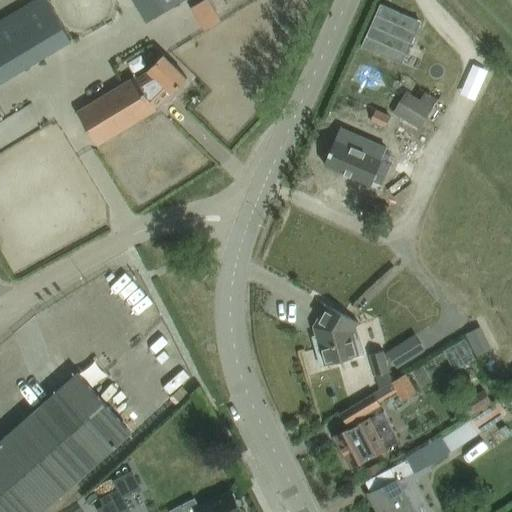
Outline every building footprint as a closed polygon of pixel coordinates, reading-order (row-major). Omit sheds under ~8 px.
[(0,81),(71,39),(47,0),(32,0),(0,19),(0,81)] [(183,0),(134,0),(148,21),(183,0)] [(219,18),(207,0),(194,0),(189,3),(204,27),(219,18)] [(380,5),(361,47),(402,65),(420,23),(380,5)] [(77,112),(97,146),(143,118),(156,111),(153,107),(168,92),(171,95),(187,79),(163,56),(148,71),(149,72),(137,80),(136,78),(77,112)] [(420,130),(433,107),(406,92),(393,114),(420,130)] [(391,117),(376,111),(371,122),(386,128),(391,117)] [(340,129),(324,166),(370,186),(372,182),(381,186),(391,164),(382,160),(387,150),(340,129)] [(141,322),(167,308),(154,286),(145,291),(140,281),(123,290),(141,322)] [(316,336),(312,337),(320,367),(363,355),(354,320),(325,304),(318,317),(320,318),(314,328),(316,336)] [(167,310),(149,325),(161,339),(179,324),(167,310)] [(480,324),(465,332),(479,359),(494,351),(480,324)] [(171,373),(190,356),(182,346),(163,363),(171,373)] [(388,371),(382,350),(368,354),(374,375),(388,371)] [(111,352),(104,358),(119,378),(126,372),(111,352)] [(195,368),(179,375),(189,396),(205,388),(195,368)] [(78,374),(15,429),(0,442),(0,511),(41,511),(130,434),(78,374)] [(415,393),(404,374),(390,382),(401,401),(415,393)] [(201,393),(182,409),(191,419),(209,402),(201,393)] [(341,413),(342,414),(349,425),(351,424),(353,428),(335,437),(351,467),(384,450),(369,419),(364,421),(362,417),(380,406),(373,394),(341,413)] [(172,431),(185,420),(178,412),(165,422),(172,431)] [(453,436),(463,455),(497,439),(488,420),(453,436)] [(435,474),(463,456),(452,440),(425,457),(435,474)] [(496,440),(477,456),(487,467),(506,451),(496,440)] [(407,460),(365,482),(371,494),(369,495),(377,511),(414,511),(398,481),(413,473),(407,460)] [(129,471),(111,480),(120,497),(138,488),(129,471)] [(244,511),(242,506),(243,506),(243,505),(243,503),(243,502),(243,501),(242,500),(242,499),(241,498),(240,497),(239,496),(238,496),(236,497),(235,495),(230,498),(228,495),(199,509),(194,499),(169,511),(244,511)]
